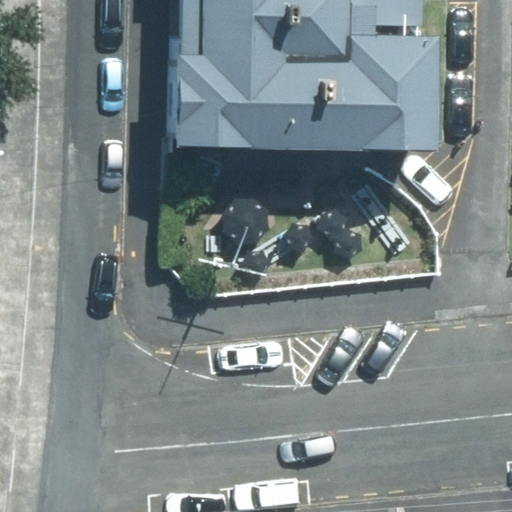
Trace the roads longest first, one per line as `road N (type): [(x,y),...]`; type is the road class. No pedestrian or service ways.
road 1 (residential): [(511,419),(17,464)]
road 2 (tertiary): [(17,464),(40,0)]
